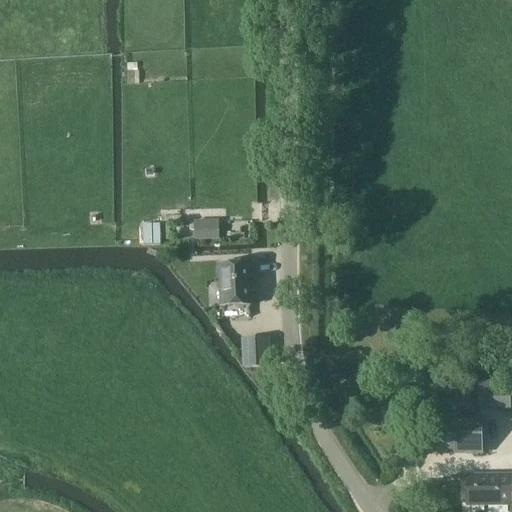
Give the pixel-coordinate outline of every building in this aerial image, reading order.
[(194,221),(194,241),(219,241),(219,221),(194,221)] [(250,263),(249,263),(219,265),(221,307),(252,306),(250,263)] [(267,339),(243,340),(244,368),(268,367),(267,339)] [(479,383),(479,410),(511,410),(511,383),(479,383)] [(430,456),(481,455),(481,420),(430,421),(430,456)] [(511,477),(467,478),(467,506),(511,506),(511,477)]
